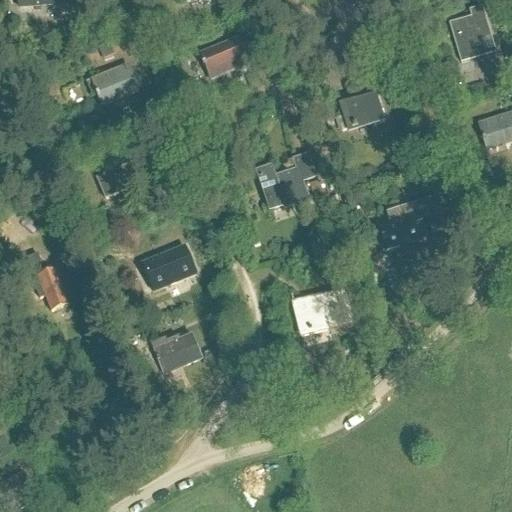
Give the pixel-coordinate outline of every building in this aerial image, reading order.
[(19,0),(20,12),(73,9),(72,0),(19,0)] [(470,20),(449,26),(461,67),(485,59),(480,42),(491,39),(482,10),(468,14),(470,20)] [(243,42),(198,59),(205,76),(227,68),(231,77),(253,69),(243,42)] [(96,65),(106,61),(100,49),(90,53),(96,65)] [(129,68),(92,82),(102,109),(139,95),(129,68)] [(505,94),(499,95),(501,102),(507,100),(505,94)] [(376,96),(339,108),(348,136),(385,124),(376,96)] [(486,155),(511,147),(511,116),(478,127),(486,155)] [(107,203),(146,184),(136,164),(97,183),(107,203)] [(308,205),(303,187),(302,186),(298,172),(296,173),(274,180),(271,171),(256,175),(262,195),(269,217),(282,213),(308,205)] [(353,187),(343,177),(337,182),(347,193),(353,187)] [(325,200),(319,182),(309,186),(315,203),(325,200)] [(390,227),(378,231),(386,254),(426,240),(418,217),(424,215),(420,204),(397,212),(397,213),(387,216),(390,227)] [(76,231),(61,238),(67,249),(76,245),(81,243),(76,231)] [(143,266),(153,295),(195,280),(185,251),(143,266)] [(47,276),(40,256),(27,261),(34,280),(32,281),(40,303),(45,301),(51,317),(70,310),(64,293),(67,292),(60,271),(47,276)] [(99,265),(89,269),(93,281),(103,277),(99,265)] [(360,271),(348,274),(350,283),(362,280),(360,271)] [(300,341),(347,330),(340,295),(292,306),(300,341)] [(194,338),(153,353),(163,378),(203,364),(194,338)] [(123,362),(136,356),(131,344),(117,350),(123,362)] [(22,475),(3,485),(14,507),(34,496),(22,475)]
